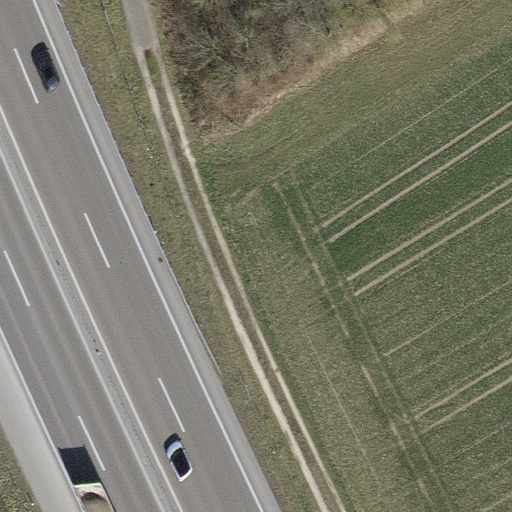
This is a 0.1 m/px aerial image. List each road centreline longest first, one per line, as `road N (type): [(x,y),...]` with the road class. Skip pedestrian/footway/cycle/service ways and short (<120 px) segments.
road 1 (motorway): [(227,511),(0,3)]
road 2 (motorway): [(0,237),(124,511)]
